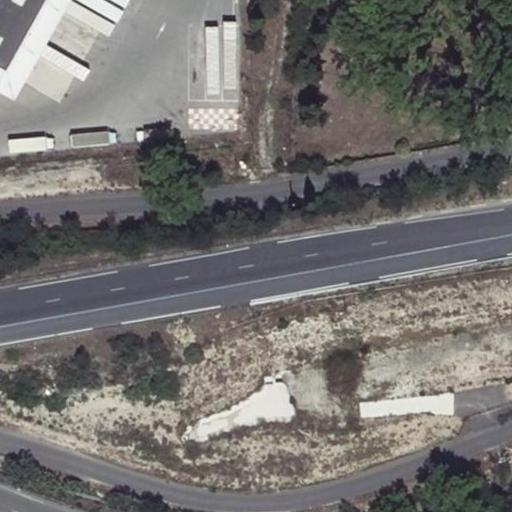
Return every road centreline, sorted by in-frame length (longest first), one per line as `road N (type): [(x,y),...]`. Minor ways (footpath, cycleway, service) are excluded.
road 1 (unclassified): [(0,440),(133,483),(252,504),(329,494),(511,429)]
road 2 (secondary): [(511,233),(0,321)]
road 3 (unclassified): [(511,147),(0,214)]
